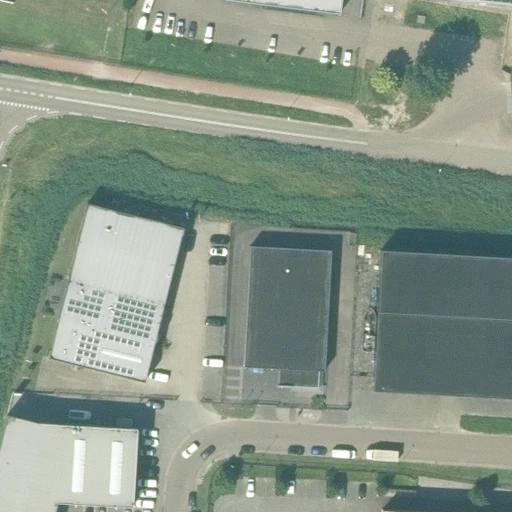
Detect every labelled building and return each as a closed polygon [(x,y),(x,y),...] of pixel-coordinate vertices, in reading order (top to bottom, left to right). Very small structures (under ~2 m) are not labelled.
[(260,9),(321,17),(322,13),(339,15),(340,0),(224,0),(261,5),(260,9)] [(183,228),(86,205),(48,359),(145,383),(183,228)] [(243,368),(279,370),(278,386),(277,386),(277,388),(291,388),(318,389),(319,372),(324,372),(331,251),(250,247),(243,368)] [(373,392),(511,399),(511,258),(380,251),(373,392)] [(11,419),(0,459),(0,511),(58,511),(60,506),(137,511),(142,434),(43,428),(11,419)]
